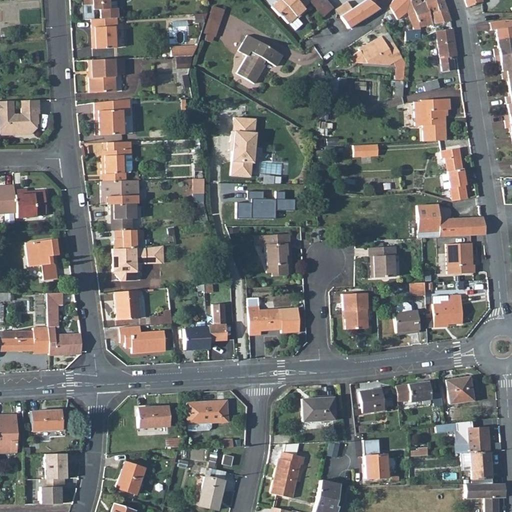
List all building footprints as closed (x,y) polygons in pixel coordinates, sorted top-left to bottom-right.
[(81,0),(82,5),(83,15),(93,15),(92,10),(99,10),(99,19),(115,18),(117,18),(116,8),(109,8),(108,1),(116,1),(115,0),(81,0)] [(303,7),(309,1),(308,0),(277,0),(270,7),(279,16),(280,15),(287,23),(294,16),(296,18),(305,10),(303,7)] [(331,7),(325,0),(310,0),(309,1),(322,15),(331,7)] [(364,0),(351,9),(339,16),(348,28),(378,9),(367,0),(364,0)] [(405,31),(404,41),(419,38),(419,34),(419,27),(412,7),(409,1),(408,0),(393,0),(389,5),(397,20),(407,12),(413,27),(415,27),(416,29),(405,31)] [(434,23),(450,21),(442,0),(423,0),(424,1),(421,3),(412,7),(419,27),(432,24),(431,19),(433,19),(434,23)] [(346,1),(334,9),(339,16),(351,9),(346,1)] [(203,33),(212,36),(221,9),(212,6),(203,33)] [(294,16),(287,23),(294,31),(301,24),(296,18),(294,16)] [(93,19),(90,19),(91,28),(93,28),(94,49),(114,48),(113,27),(116,27),(115,18),(99,19),(93,19)] [(494,30),(496,39),(511,36),(511,20),(502,21),(489,23),(490,31),(494,30)] [(456,58),(451,28),(435,31),(437,47),(439,57),(441,71),(454,69),(452,58),(456,58)] [(264,60),(275,66),(281,55),(247,35),(237,51),(246,56),(235,73),(253,84),(264,65),(262,64),(264,60)] [(357,63),(388,65),(401,58),(392,42),(386,46),(380,36),(358,49),(359,51),(353,55),(357,63)] [(492,49),(494,56),(511,53),(511,36),(496,39),(497,48),(492,49)] [(187,46),(170,47),(170,57),(176,56),(188,56),(187,46)] [(196,46),(187,46),(188,56),(192,56),(196,46)] [(499,63),(501,72),(505,71),(511,69),(511,53),(494,56),(495,63),(499,63)] [(357,63),(353,55),(346,58),(349,62),(357,63)] [(123,59),(87,60),(87,71),(90,71),(90,77),(88,77),(88,93),(114,92),(113,75),(123,74),(123,59)] [(191,60),(176,60),(176,68),(189,68),(190,64),(191,60)] [(501,72),(502,79),(506,78),(508,87),(511,86),(511,69),(505,71),(501,72)] [(340,86),(345,86),(345,78),(325,77),(325,84),(340,86)] [(416,88),(423,86),(424,91),(439,88),(436,79),(422,83),(421,81),(415,82),(416,88)] [(323,98),(339,100),(340,86),(325,84),(323,98)] [(445,110),(448,110),(447,98),(419,100),(420,101),(413,102),(414,126),(422,125),(423,141),(444,140),(443,116),(441,116),(440,110),(445,110)] [(94,124),(94,135),(122,134),(121,116),(128,116),(128,99),(93,103),(94,120),(97,120),(97,124),(94,124)] [(0,135),(22,135),(22,133),(33,132),(36,128),(36,124),(37,124),(37,114),(39,114),(38,100),(20,101),(21,114),(13,114),(12,101),(0,101),(0,135)] [(502,114),(504,121),(508,120),(511,119),(511,103),(510,104),(506,104),(507,113),(502,114)] [(231,149),(230,161),(231,161),(230,175),(249,177),(250,163),(251,163),(252,161),(254,159),(255,153),(252,151),(254,133),(253,133),(254,119),(233,117),(231,131),(230,131),(230,141),(232,141),(231,149)] [(189,139),(190,149),(199,149),(198,139),(189,139)] [(102,150),(102,158),(100,158),(101,174),(102,174),(102,181),(125,181),(124,172),(129,172),(131,170),(130,155),(129,141),(102,142),(102,150)] [(376,144),(352,145),(353,157),(377,155),(376,144)] [(449,187),(451,201),(466,199),(464,185),(461,168),(461,169),(458,148),(440,151),(441,158),(444,158),(446,175),(449,187)] [(203,181),(203,179),(192,179),(192,198),(187,199),(187,202),(203,202),(202,194),(203,181)] [(102,181),(100,181),(101,205),(109,204),(116,204),(116,196),(137,196),(136,180),(125,181),(102,181)] [(5,185),(5,189),(0,189),(0,213),(15,213),(13,190),(13,185),(5,185)] [(35,217),(35,214),(45,214),(44,190),(32,191),(32,194),(26,194),(26,192),(26,189),(13,190),(15,213),(15,219),(35,217)] [(257,192),(248,192),(248,206),(258,206),(257,192)] [(205,215),(203,202),(196,203),(199,216),(205,215)] [(116,204),(109,204),(109,215),(112,215),(112,231),(115,230),(131,230),(131,219),(135,219),(134,204),(116,204)] [(438,237),(483,235),(481,217),(438,219),(437,204),(415,205),(416,221),(417,232),(438,231),(438,237)] [(131,230),(115,230),(116,241),(113,241),(113,249),(135,248),(135,240),(142,240),(141,230),(131,230)] [(287,255),(289,255),(288,234),(259,235),(259,245),(265,245),(266,256),(265,256),(266,273),(271,273),(271,276),(286,275),(285,264),(285,255),(287,255)] [(50,256),(57,255),(54,239),(24,242),(27,267),(40,265),(41,280),(56,279),(55,265),(52,263),(51,264),(48,264),(48,256),(50,256)] [(469,253),(471,253),(471,243),(445,244),(446,274),(474,273),(474,265),(471,265),(470,265),(469,253)] [(142,261),(142,262),(160,261),(160,246),(145,248),(141,248),(142,261)] [(392,256),(394,256),(394,246),(367,248),(368,257),(369,257),(372,257),(372,265),(369,266),(370,278),(393,277),(392,256)] [(135,248),(113,249),(110,249),(111,271),(115,271),(115,275),(120,281),(135,280),(135,264),(137,261),(142,261),(141,248),(135,248)] [(414,296),(424,295),(423,290),(423,284),(423,283),(413,283),(414,295),(414,296)] [(137,290),(113,292),(115,320),(139,318),(137,290)] [(48,355),(80,354),(79,334),(54,335),(53,328),(57,327),(56,321),(56,304),(61,304),(60,293),(46,293),(46,305),(47,321),(47,328),(48,353),(48,355)] [(344,329),(366,328),(364,293),(341,294),(341,310),(343,310),(344,319),(344,329)] [(444,327),(443,324),(461,323),(460,295),(446,296),(447,301),(439,302),(439,304),(432,304),(433,327),(444,327)] [(392,313),(394,331),(409,329),(410,331),(417,330),(415,310),(411,310),(410,305),(406,302),(399,303),(395,307),(396,312),(392,313)] [(207,341),(225,340),(222,304),(211,305),(212,325),(206,325),(207,327),(207,341)] [(258,310),(258,307),(247,307),(248,335),(259,334),(259,331),(280,330),(280,333),(298,332),(297,308),(258,310)] [(150,325),(170,323),(169,310),(164,311),(164,316),(150,317),(150,325)] [(139,325),(117,327),(118,342),(123,342),(124,347),(130,346),(131,353),(164,350),(162,331),(139,333),(139,325)] [(208,348),(207,341),(207,327),(182,328),(183,349),(208,348)] [(32,332),(0,332),(0,350),(33,350),(33,353),(48,353),(47,328),(32,328),(32,332)] [(468,376),(444,380),(448,404),(472,400),(468,376)] [(429,399),(427,384),(417,385),(416,383),(394,386),(397,402),(408,400),(408,402),(423,400),(429,399)] [(378,388),(367,390),(366,394),(358,396),(361,413),(381,410),(378,388)] [(333,420),(332,397),(300,399),(301,422),(333,420)] [(187,424),(187,431),(208,430),(210,427),(210,422),(226,421),(225,401),(185,403),(186,424),(187,424)] [(148,408),(135,409),(137,428),(168,426),(167,406),(148,407),(148,408)] [(29,411),(30,431),(40,431),(60,430),(59,410),(29,411)] [(0,417),(0,452),(15,452),(14,414),(3,414),(3,417),(0,417)] [(460,454),(488,451),(486,427),(469,428),(469,421),(455,423),(444,424),(434,425),(435,433),(453,431),(455,454),(460,454)] [(221,440),(222,448),(232,447),(231,440),(221,440)] [(329,441),(328,455),(338,456),(339,443),(329,441)] [(301,464),(303,457),(295,455),(298,443),(284,444),(282,452),(280,452),(279,459),(277,458),(269,493),(290,498),(298,464),(301,464)] [(471,484),(490,483),(488,451),(460,454),(460,466),(467,466),(467,464),(470,464),(471,484)] [(43,454),(44,479),(63,478),(65,478),(64,462),(66,462),(66,453),(43,454)] [(230,466),(232,457),(223,455),(221,464),(230,466)] [(385,455),(363,456),(364,478),(386,477),(385,455)] [(178,460),(176,466),(185,468),(187,462),(178,460)] [(123,461),(114,487),(134,494),(143,468),(123,461)] [(192,493),(190,504),(216,510),(223,481),(203,477),(199,495),(192,493)] [(39,504),(59,503),(59,488),(63,488),(63,478),(44,479),(39,479),(39,504)] [(320,480),(312,511),(313,511),(334,511),(335,506),(333,506),(338,484),(320,480)] [(490,483),(471,484),(464,484),(464,498),(483,497),(483,511),(496,511),(496,497),(503,497),(502,483),(490,483)] [(15,486),(15,505),(23,505),(23,492),(23,487),(23,485),(15,486)] [(113,503),(109,511),(133,511),(134,510),(113,503)]
